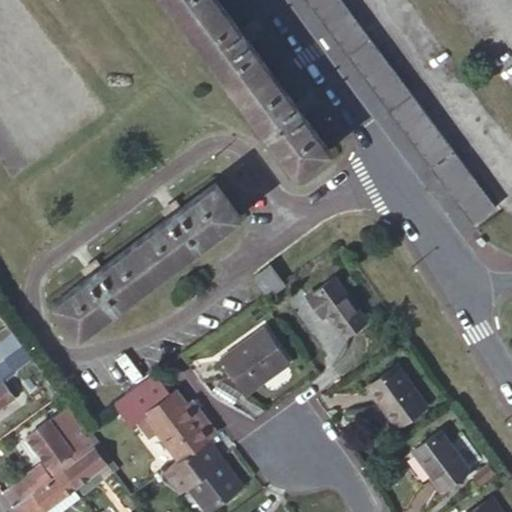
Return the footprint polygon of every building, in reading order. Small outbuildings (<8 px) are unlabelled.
[(167,0),(295,172),(328,148),(302,113),(308,109),(301,99),(294,103),(248,39),(253,35),(246,26),(240,30),(218,0),(167,0)] [(342,0),(308,0),(473,224),(495,207),(342,0)] [(79,335),(239,217),(215,186),(180,210),(177,205),(166,213),(170,218),(101,269),(97,264),(87,271),(91,277),(56,303),(79,335)] [(272,263),(254,273),(266,295),(284,285),(272,263)] [(349,336),(370,320),(338,277),(311,296),(325,315),(331,311),(349,336)] [(7,358),(12,354),(23,346),(5,320),(3,322),(0,323),(0,361),(1,362),(7,358)] [(250,392),(293,361),(269,327),(225,358),(250,392)] [(19,364),(31,356),(23,346),(12,354),(19,364)] [(1,362),(0,363),(0,410),(16,399),(1,377),(13,368),(7,358),(1,362)] [(398,424),(425,406),(399,370),(372,389),(398,424)] [(209,440),(214,437),(180,389),(146,413),(180,461),(209,440)] [(96,445),(85,429),(68,407),(26,438),(55,477),(66,469),(96,445)] [(473,471),(444,431),(417,450),(446,490),(473,471)] [(180,461),(167,471),(181,491),(189,486),(208,511),(243,487),(209,440),(180,461)] [(109,463),(96,445),(66,469),(79,487),(109,463)] [(23,500),(50,480),(40,468),(36,471),(35,469),(13,486),(23,500)] [(79,487),(66,469),(55,477),(50,480),(23,500),(13,508),(16,511),(49,511),(48,510),(79,487)] [(507,511),(493,492),(465,511),(507,511)]
